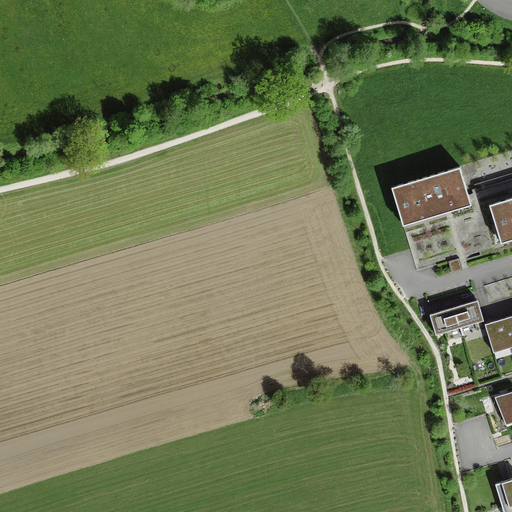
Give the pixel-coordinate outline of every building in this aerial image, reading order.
[(459,167),(397,185),(409,224),(449,212),(471,205),(459,167)] [(511,197),(488,205),(500,243),(511,239),(511,197)] [(434,313),(429,314),(435,335),(483,320),(479,309),(476,300),(434,313)] [(484,324),(492,352),(511,346),(511,315),(497,320),(484,324)] [(511,390),(494,396),(505,424),(511,422),(511,390)] [(511,511),(511,477),(494,483),(503,511),(511,511)]
